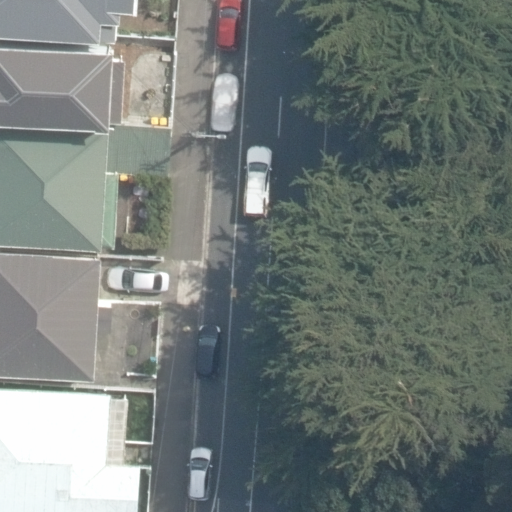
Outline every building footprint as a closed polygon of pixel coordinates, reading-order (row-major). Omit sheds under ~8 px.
[(0,0),(0,25),(115,33),(116,12),(122,12),(122,0),(0,0)] [(0,105),(122,112),(125,51),(112,50),(113,36),(0,30),(0,105)] [(0,234),(98,239),(102,163),(163,166),(165,122),(0,113),(0,234)] [(0,363),(92,369),(95,322),(110,323),(111,296),(98,295),(101,247),(0,241),(0,363)] [(0,503),(133,511),(137,449),(124,448),(128,384),(108,383),(108,380),(0,373),(0,503)]
